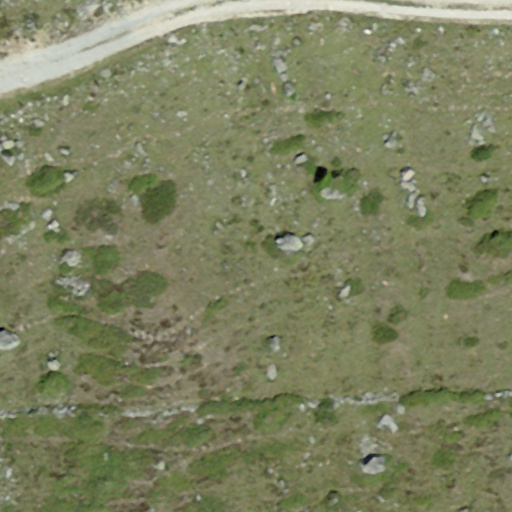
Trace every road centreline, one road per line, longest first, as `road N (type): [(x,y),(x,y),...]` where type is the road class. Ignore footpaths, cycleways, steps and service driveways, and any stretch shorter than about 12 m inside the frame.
road 1 (track): [(230,0),(0,76)]
road 2 (track): [(511,6),(379,0)]
